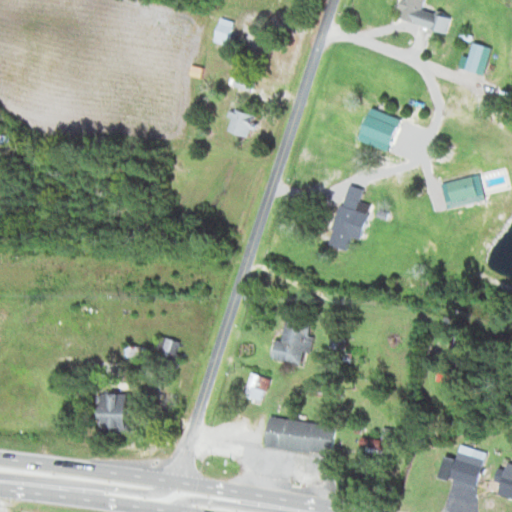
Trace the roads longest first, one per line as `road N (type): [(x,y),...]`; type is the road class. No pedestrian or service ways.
road 1 (residential): [(164,511),(334,0)]
road 2 (trunk): [(353,511),(0,458)]
road 3 (trunk): [(0,488),(184,511)]
